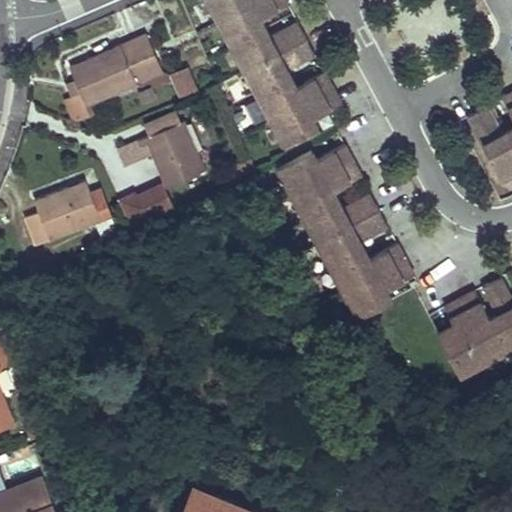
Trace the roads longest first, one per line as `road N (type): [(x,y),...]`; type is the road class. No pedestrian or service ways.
road 1 (residential): [(402,130),(444,214),(478,236),(511,231)]
road 2 (residential): [(402,130),(511,72)]
